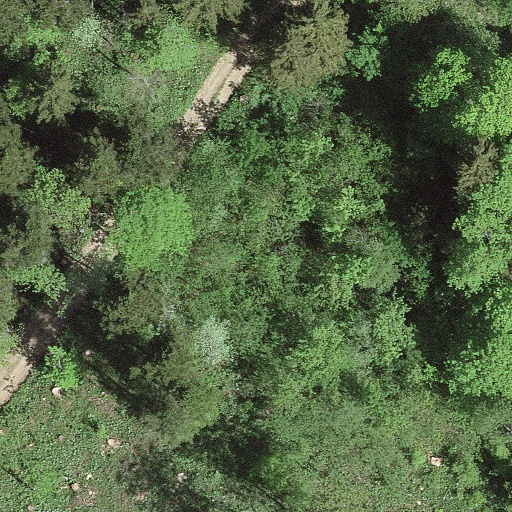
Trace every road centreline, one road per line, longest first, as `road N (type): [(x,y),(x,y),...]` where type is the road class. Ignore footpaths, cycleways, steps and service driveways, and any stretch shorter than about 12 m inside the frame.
road 1 (track): [(0,369),(226,69),(292,0)]
road 2 (trunk): [(367,0),(511,223)]
